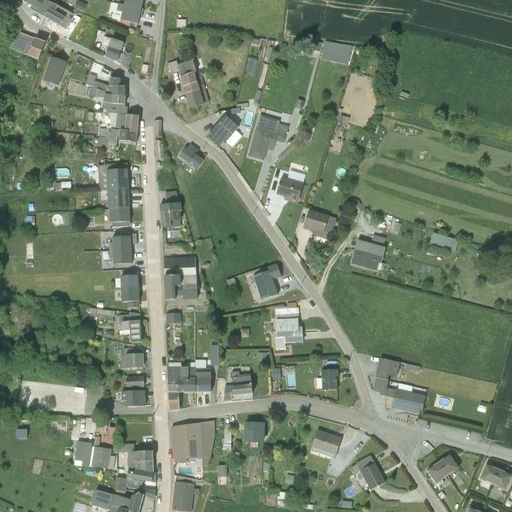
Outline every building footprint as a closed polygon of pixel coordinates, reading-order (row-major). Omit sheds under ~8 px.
[(28,0),(26,3),(37,9),(42,0),(28,0)] [(85,10),(88,2),(80,0),(78,0),(76,8),(85,10)] [(123,0),(123,4),(141,8),(142,0),(123,0)] [(60,26),(67,14),(68,12),(65,11),(58,6),(51,3),(48,8),(43,17),(60,26)] [(141,8),(123,4),(117,3),(116,10),(121,11),(119,20),(130,23),(137,24),(141,8)] [(67,14),(60,26),(65,29),(71,19),(68,18),(69,16),(67,14)] [(75,15),(67,30),(71,32),(79,18),(75,15)] [(14,34),(20,37),(14,51),(17,51),(23,36),(25,36),(26,35),(22,33),(15,31),(14,34)] [(20,37),(14,34),(14,35),(11,34),(5,49),(14,52),(20,37)] [(23,36),(17,51),(15,55),(23,58),(24,57),(31,60),(32,58),(27,56),(34,38),(26,35),(25,36),(23,36)] [(27,56),(32,58),(38,60),(45,43),(34,38),(27,56)] [(95,39),(93,47),(99,49),(102,41),(95,39)] [(109,46),(105,57),(117,61),(121,50),(109,46)] [(42,79),(42,81),(58,86),(66,62),(50,57),(42,79)] [(177,65),(179,72),(180,78),(194,72),(196,72),(192,60),(177,65)] [(177,65),(176,61),(167,64),(171,74),(179,72),(177,65)] [(194,72),(180,78),(183,87),(197,83),(195,79),(194,72)] [(89,80),(87,86),(92,88),(95,78),(90,76),(89,80)] [(195,79),(197,83),(198,86),(204,85),(201,77),(195,79)] [(109,87),(112,87),(119,87),(120,80),(109,79),(109,87)] [(106,86),(103,85),(97,82),(96,86),(93,85),(92,88),(92,89),(89,88),(88,95),(95,97),(103,98),(104,95),(112,96),(112,87),(109,87),(106,86)] [(183,87),(182,88),(189,109),(204,105),(198,86),(197,83),(183,87)] [(112,87),(112,96),(111,105),(124,105),(125,87),(119,87),(112,87)] [(258,104),(259,98),(262,88),(258,87),(253,103),(258,104)] [(104,95),(103,98),(102,103),(111,105),(112,96),(104,95)] [(259,98),(258,104),(257,106),(265,108),(267,103),(262,101),(262,99),(259,98)] [(296,100),(294,108),(302,110),(304,102),(296,100)] [(119,115),(126,115),(127,107),(124,107),(124,105),(111,105),(102,103),(101,109),(106,110),(106,113),(110,114),(119,115)] [(119,115),(110,114),(109,126),(106,126),(106,129),(99,129),(98,137),(99,137),(98,144),(108,146),(116,147),(117,138),(119,138),(119,130),(124,131),(126,115),(119,115)] [(126,115),(124,131),(136,132),(138,117),(126,115)] [(218,125),(231,136),(235,131),(234,130),(228,125),(222,120),(218,125)] [(228,125),(234,130),(238,125),(232,120),(228,125)] [(45,121),(44,129),(52,129),(52,122),(45,121)] [(305,122),(300,140),(308,142),(309,140),(311,141),(316,125),(305,122)] [(231,136),(218,125),(218,124),(206,138),(218,148),(224,142),(225,144),(232,136),(231,136)] [(275,132),(256,127),(256,126),(248,157),(263,161),(266,150),(272,152),(275,142),(283,144),(288,127),(278,124),(276,130),(275,132)] [(119,130),(119,138),(119,141),(135,144),(136,132),(124,131),(119,130)] [(232,136),(225,144),(230,147),(241,135),(235,131),(231,136),(232,136)] [(38,139),(37,148),(45,149),(47,141),(38,139)] [(162,141),(155,141),(155,158),(164,159),(162,141)] [(185,147),(178,156),(197,170),(203,161),(197,156),(195,155),(199,150),(190,144),(187,148),(185,147)] [(108,189),(128,188),(127,169),(107,170),(108,189)] [(281,178),(276,195),(284,197),(283,200),(297,204),(303,184),(281,178)] [(128,188),(108,189),(109,210),(129,210),(128,188)] [(160,212),(178,210),(178,204),(177,204),(176,192),(164,193),(165,205),(160,205),(160,212)] [(132,217),(141,217),(141,208),(132,208),(132,217)] [(129,210),(109,210),(110,223),(130,222),(129,210)] [(178,210),(160,212),(162,228),(170,227),(170,226),(170,221),(179,220),(180,220),(179,212),(179,210),(178,210)] [(316,231),(323,234),(329,217),(309,210),(303,228),(316,233),(316,231)] [(316,231),(316,233),(314,236),(329,240),(333,228),(326,226),(323,234),(316,231)] [(433,233),(429,246),(454,254),(458,241),(433,233)] [(129,236),(111,237),(113,264),(132,263),(131,245),(136,244),(136,234),(129,234),(129,236)] [(370,244),(372,245),(375,245),(382,247),(385,238),(373,235),(370,244)] [(356,240),(350,265),(376,272),(378,264),(381,265),(385,248),(382,247),(375,245),(372,245),(356,240)] [(174,287),(175,296),(182,296),(183,300),(197,299),(196,276),(195,257),(163,258),(164,276),(180,276),(180,286),(174,287)] [(265,271),(252,276),(256,286),(261,300),(264,300),(274,296),(278,295),(273,280),(282,277),(277,264),(264,268),(265,271)] [(138,275),(120,276),(121,302),(128,302),(128,308),(139,307),(138,275)] [(180,276),(164,276),(165,300),(175,300),(175,296),(174,287),(180,286),(180,276)] [(99,317),(101,309),(91,307),(90,307),(89,308),(86,307),(85,311),(89,312),(90,312),(89,315),(89,316),(91,316),(89,323),(95,324),(97,316),(99,317)] [(101,309),(99,317),(98,322),(112,324),(113,316),(114,316),(115,311),(101,309)] [(122,322),(140,321),(139,315),(129,313),(129,315),(118,316),(118,322),(119,331),(119,335),(130,334),(130,331),(122,331),(122,322)] [(180,313),(165,314),(165,325),(180,324),(180,313)] [(283,338),(284,344),(303,343),(301,327),(298,327),(297,319),(275,320),(276,338),(283,338)] [(130,331),(130,334),(130,343),(141,342),(140,321),(122,322),(122,331),(130,331)] [(1,324),(1,334),(9,334),(10,325),(1,324)] [(283,338),(276,338),(275,350),(285,349),(284,344),(283,338)] [(125,355),(142,354),(142,348),(130,349),(123,349),(123,355),(120,355),(121,369),(126,369),(125,355)] [(267,352),(258,353),(258,361),(268,360),(267,352)] [(125,355),(126,369),(143,368),(143,354),(142,354),(125,355)] [(376,377),(387,379),(388,375),(396,378),(400,363),(379,358),(375,377),(376,377)] [(181,368),(180,368),(181,378),(177,379),(177,393),(178,393),(195,393),(196,393),(195,379),(195,368),(194,367),(188,368),(181,368)] [(180,368),(167,368),(169,393),(177,393),(177,379),(181,378),(180,368)] [(195,379),(196,393),(211,392),(211,368),(203,368),(195,368),(195,379)] [(337,370),(321,371),(322,391),(337,390),(336,377),(338,377),(337,370)] [(232,387),(251,384),(250,376),(231,378),(232,387)] [(129,379),(125,379),(126,388),(143,387),(143,377),(128,378),(129,379)] [(387,379),(376,377),(372,391),(379,393),(379,395),(392,398),(395,390),(386,388),(387,387),(388,380),(387,379)] [(69,409),(71,383),(23,381),(22,406),(69,409)] [(231,397),(232,397),(252,395),(251,384),(232,387),(230,387),(229,387),(231,397)] [(229,387),(230,387),(230,386),(225,386),(223,401),(232,400),(232,397),(231,397),(229,387)] [(395,390),(392,398),(390,407),(421,414),(423,406),(424,403),(425,396),(395,389),(395,390)] [(144,391),(121,392),(121,401),(127,401),(127,408),(145,407),(144,391)] [(177,393),(169,393),(170,410),(179,409),(178,393),(177,393)] [(173,459),(191,459),(210,458),(211,449),(213,449),(214,438),(214,422),(172,428),(173,459)] [(244,423),(243,443),(264,443),(264,423),(244,423)] [(107,439),(117,441),(119,425),(110,424),(107,439)] [(224,443),(222,450),(231,451),(231,434),(230,434),(231,425),(224,425),(224,443)] [(15,428),(15,437),(24,437),(24,428),(15,428)] [(316,431),(310,451),(334,459),(341,439),(316,431)] [(77,446),(77,452),(83,452),(81,466),(89,467),(92,444),(84,443),(84,446),(77,446)] [(132,453),(134,453),(134,444),(114,444),(115,453),(128,453),(132,453)] [(94,446),(90,466),(108,468),(111,449),(94,446)] [(132,453),(128,453),(128,466),(127,471),(133,472),(134,469),(152,473),(152,472),(152,462),(151,452),(134,453),(132,453)] [(438,462),(448,476),(453,473),(452,472),(458,468),(449,456),(444,459),(443,459),(438,462)] [(69,458),(68,465),(78,468),(80,460),(69,458)] [(448,476),(438,462),(432,466),(433,467),(427,471),(436,484),(442,480),(448,476)] [(219,463),(220,475),(227,474),(227,463),(219,463)] [(374,464),(360,472),(370,492),(385,484),(374,464)] [(492,485),(499,470),(492,467),(492,468),(486,465),(480,479),(486,482),(486,483),(492,485)] [(133,472),(127,471),(126,477),(132,478),(151,482),(155,482),(155,472),(152,472),(152,473),(134,469),(133,472)] [(113,495),(123,498),(125,492),(127,479),(123,478),(124,470),(117,470),(116,479),(114,490),(115,491),(113,495)] [(499,470),(492,485),(498,488),(498,487),(505,490),(511,476),(504,473),(505,472),(499,470)] [(286,475),(284,484),(293,485),(294,476),(286,475)] [(174,482),(171,511),(184,511),(191,511),(194,484),(174,482)] [(143,494),(143,496),(154,497),(155,490),(144,488),(143,494)] [(123,498),(113,495),(101,491),(99,502),(110,506),(118,508),(127,510),(130,500),(123,498)] [(130,500),(127,510),(132,511),(138,511),(143,496),(137,494),(131,497),(130,500)]
